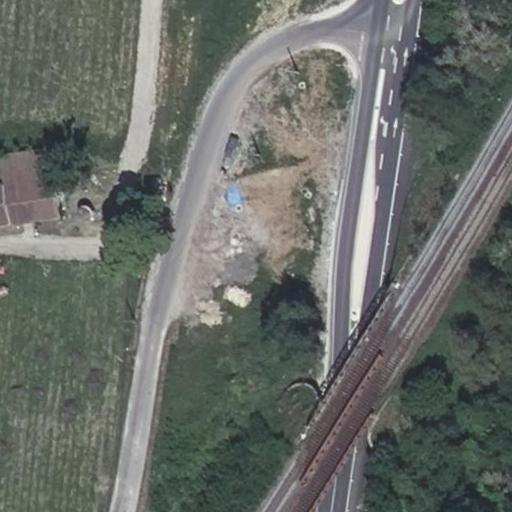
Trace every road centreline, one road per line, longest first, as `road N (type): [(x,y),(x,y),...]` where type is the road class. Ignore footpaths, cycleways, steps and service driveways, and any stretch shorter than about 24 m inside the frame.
road 1 (unclassified): [(375,38),(307,34),(271,51),(238,79),(214,124),(162,296),(125,511)]
road 2 (secondary): [(335,505),(407,40)]
road 3 (secondary): [(375,38),(343,259),(335,505)]
